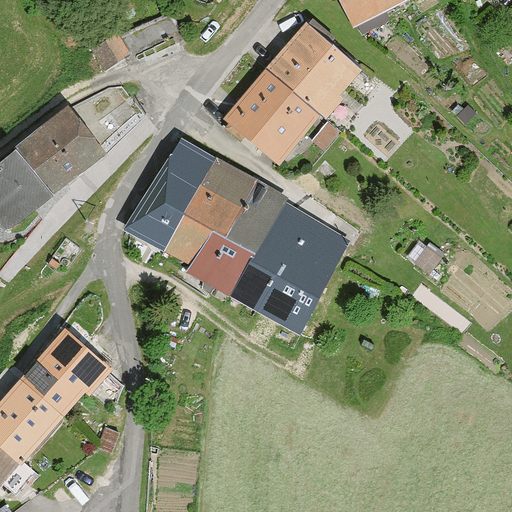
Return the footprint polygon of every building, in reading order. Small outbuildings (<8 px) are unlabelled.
[(338,0),(353,28),(407,0),(338,0)] [(361,72),(306,24),(267,69),(321,117),(326,120),(344,99),(340,95),(361,72)] [(105,69),(130,53),(117,34),(92,50),(105,69)] [(278,166),(321,117),(267,69),(224,119),(278,166)] [(0,227),(6,233),(105,154),(67,107),(15,148),(17,151),(0,164),(0,227)] [(288,197),(178,137),(127,229),(190,264),(185,273),(298,335),(351,240),(284,203),(288,197)] [(443,257),(426,245),(414,262),(430,274),(443,257)] [(0,482),(104,368),(64,331),(0,401),(0,482)]
